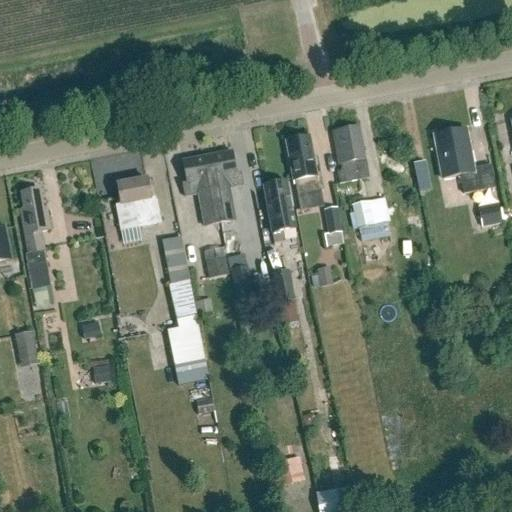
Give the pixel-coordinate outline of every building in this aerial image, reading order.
[(340,186),(344,185),(368,181),(359,129),(333,134),(339,167),(341,166),(342,173),(337,174),(340,186)] [(474,170),(467,132),(434,138),(442,181),(460,178),(464,196),(495,190),(491,167),(474,170)] [(313,171),(311,160),(314,160),(310,138),(286,143),(292,177),(294,176),(298,197),(323,192),(319,169),(313,171)] [(208,158),(220,225),(235,222),(229,189),(243,187),(240,174),(236,175),(232,153),(208,158)] [(205,228),(220,225),(208,158),(182,163),(187,185),(182,186),(184,198),(199,195),(205,228)] [(417,192),(430,191),(428,161),(415,162),(417,192)] [(151,202),(147,181),(116,186),(120,208),(116,208),(121,231),(159,224),(155,201),(151,202)] [(274,246),(285,244),(283,234),(296,231),(287,184),(263,189),(274,246)] [(43,212),(39,192),(21,195),(24,210),(19,211),(24,238),(28,256),(25,256),(27,267),(26,267),(31,292),(51,289),(41,234),(50,232),(47,212),(43,212)] [(390,224),(385,201),(353,207),(358,231),(390,224)] [(481,229),(501,226),(497,204),(478,208),(481,229)] [(326,249),(343,245),(341,234),(336,209),(323,212),(328,235),(324,236),(326,249)] [(3,229),(0,229),(0,263),(9,262),(3,229)] [(173,368),(205,361),(196,320),(198,319),(178,237),(163,241),(173,286),(168,287),(177,330),(166,332),(173,368)] [(208,279),(229,274),(223,247),(203,251),(208,279)] [(319,289),(332,286),(329,269),(316,272),(319,289)] [(230,273),(235,302),(250,299),(244,270),(230,273)] [(276,305),(294,301),(289,272),(271,275),(276,305)] [(210,300),(195,304),(198,317),(213,314),(210,300)] [(97,323),(81,327),(84,341),(100,338),(97,323)] [(36,357),(32,335),(16,338),(20,360),(36,357)] [(205,361),(173,368),(177,387),(209,380),(205,361)] [(108,368),(95,370),(97,386),(110,383),(108,368)] [(211,401),(196,403),(198,416),(213,413),(211,401)] [(298,459),(274,465),(279,489),(304,483),(298,459)] [(355,511),(352,490),(316,495),(318,511),(355,511)]
